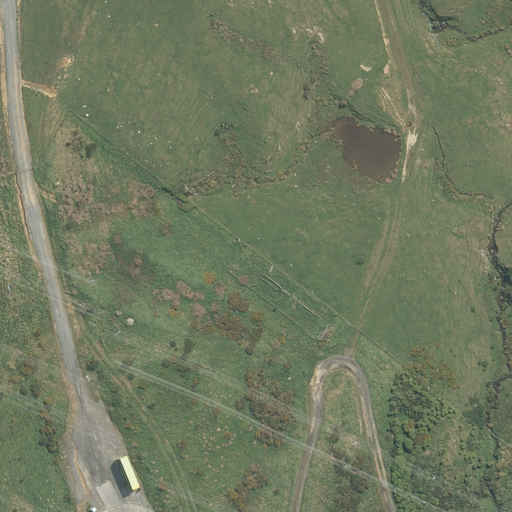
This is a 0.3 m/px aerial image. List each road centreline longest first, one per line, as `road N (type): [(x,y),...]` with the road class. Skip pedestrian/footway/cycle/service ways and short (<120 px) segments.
road 1 (track): [(345,362),(385,267),(413,129),(384,0)]
road 2 (track): [(294,511),(318,382),(337,361),(352,366),(363,384),(384,511)]
road 3 (unknown): [(73,400),(0,88)]
